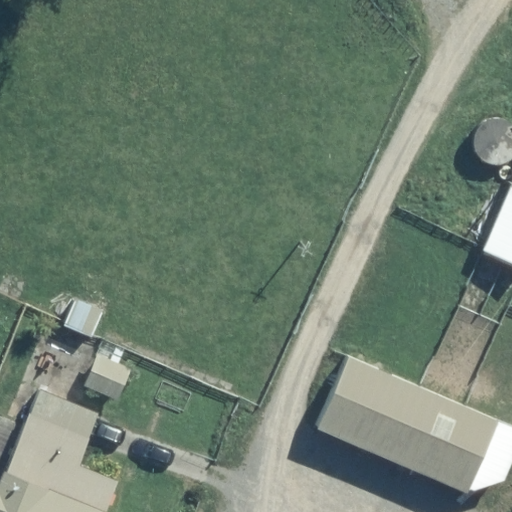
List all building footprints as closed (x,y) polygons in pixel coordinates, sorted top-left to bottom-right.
[(511,164),(473,250),(511,268),(511,164)] [(69,299),(56,327),(91,343),(104,314),(69,299)] [(100,352),(85,387),(116,401),(131,366),(100,352)] [(511,457),(511,431),(342,353),(310,426),(465,495),(499,486),(511,457)] [(97,407),(28,382),(0,460),(0,511),(100,511),(113,477),(77,464),(97,407)]
